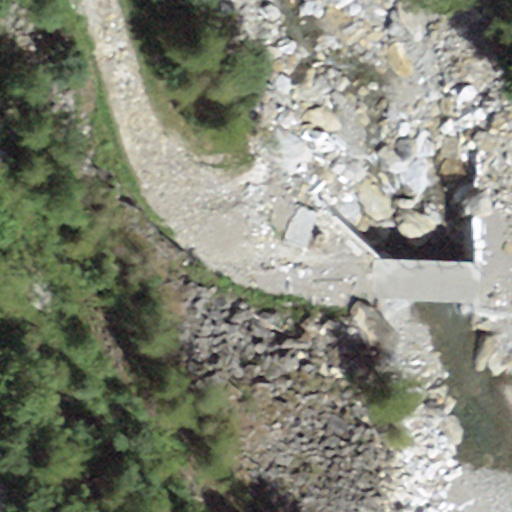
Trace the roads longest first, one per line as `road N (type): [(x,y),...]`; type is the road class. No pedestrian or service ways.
road 1 (track): [(511,278),(322,273),(219,238),(185,210),(142,146),(97,0)]
road 2 (track): [(484,0),(511,164)]
